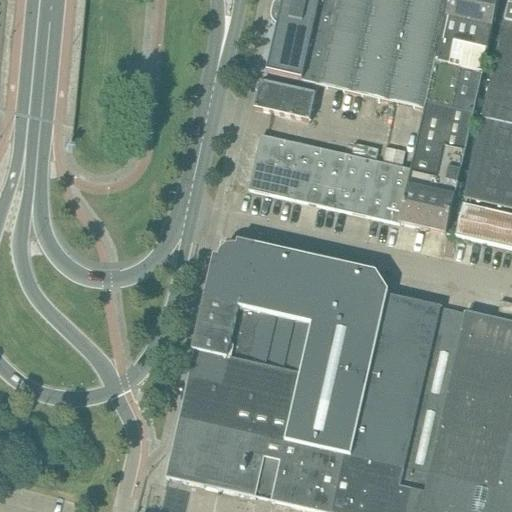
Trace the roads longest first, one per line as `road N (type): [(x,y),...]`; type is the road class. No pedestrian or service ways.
road 1 (residential): [(186,213),(511,286)]
road 2 (secondary): [(186,213),(153,263),(120,279),(95,280),(54,254),(31,185)]
road 3 (residential): [(113,390),(93,354),(26,281),(20,247),(31,185)]
road 4 (secondary): [(113,390),(135,376),(162,337),(186,213)]
road 5 (unknown): [(76,0),(64,171)]
road 6 (secondary): [(29,145),(42,0)]
road 7 (secondary): [(186,213),(213,84)]
road 8 (residential): [(121,511),(134,454),(113,390)]
road 9 (secondary): [(0,365),(54,398),(113,390)]
